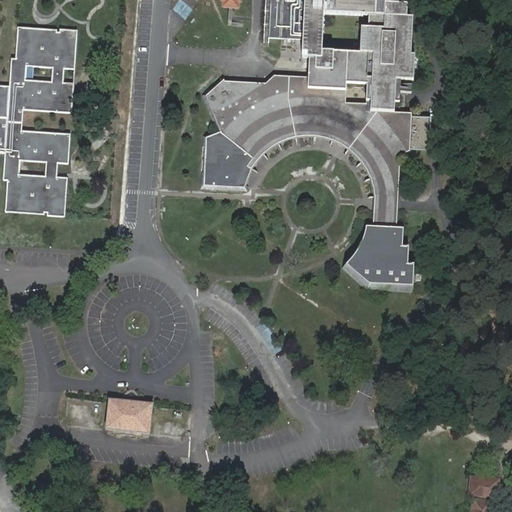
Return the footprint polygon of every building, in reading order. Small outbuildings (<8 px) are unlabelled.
[(201,133),(199,186),(244,188),(251,170),(268,151),(289,140),(312,137),(339,144),(358,159),(369,176),(374,197),(394,198),(396,152),(405,147),(427,148),(428,118),(428,115),(393,113),(393,103),(394,81),(395,78),(412,79),(414,53),(410,53),(412,16),(406,15),(406,2),(399,1),(399,0),(374,0),(373,13),(368,13),(367,26),(360,25),(359,50),(321,48),(323,11),(361,13),(361,0),(281,0),(279,36),(301,37),(309,37),(308,55),(307,77),(274,76),(269,80),(270,84),(267,86),(265,84),(229,82),(232,88),(228,90),(221,73),(200,92),(215,127),(201,133)] [(374,0),(361,0),(361,13),(368,13),(373,13),(374,0)] [(0,153),(5,154),(3,180),(8,180),(5,212),(44,215),(44,213),(48,213),(47,216),(65,217),(68,178),(57,178),(58,164),(69,164),(71,135),(53,133),(53,136),(50,136),(50,133),(22,131),(24,110),(52,112),(52,110),(55,110),(55,112),(72,114),(74,84),(64,83),(65,69),(75,70),(78,31),(61,30),(60,33),(57,33),(57,30),(19,28),(16,59),(12,59),(10,87),(0,86),(0,153)] [(309,37),(301,37),(301,55),(308,55),(309,37)] [(401,86),(402,81),(394,81),(393,103),(400,104),(401,94),(411,94),(411,86),(401,86)] [(394,198),(374,197),(374,205),(374,218),(393,219),(394,198)] [(374,218),(366,218),(365,220),(358,244),(341,266),(366,288),(411,290),(413,262),(407,262),(408,244),(401,244),(403,220),(393,219),(374,218)] [(151,433),(153,403),(110,399),(107,428),(151,433)] [(492,511),(494,497),(499,497),(501,481),(474,478),(472,494),(476,495),(474,511),(492,511)]
